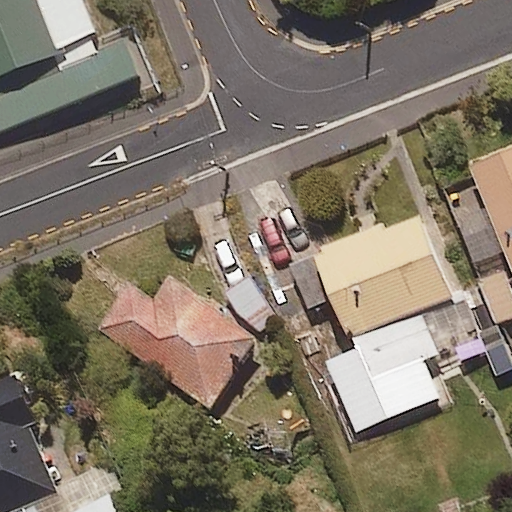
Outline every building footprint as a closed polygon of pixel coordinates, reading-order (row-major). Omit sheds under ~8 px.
[(0,0),(0,131),(145,76),(131,40),(102,52),(81,0),(0,0)] [(511,149),(469,167),(485,208),(454,220),(472,266),(505,253),(511,270),(511,149)] [(462,293),(449,298),(414,216),(311,258),(287,268),(305,312),(329,302),(338,322),(315,331),(358,434),(439,401),(423,361),(467,343),(481,337),(462,293)] [(495,326),(511,320),(511,295),(504,274),(479,283),(495,326)] [(260,333),(282,316),(252,276),(230,292),(260,333)] [(263,339),(181,277),(161,303),(134,283),(101,327),(211,409),(263,339)] [(0,511),(120,511),(114,496),(125,491),(115,466),(69,485),(50,438),(40,442),(28,414),(38,409),(23,374),(0,383),(0,511)]
